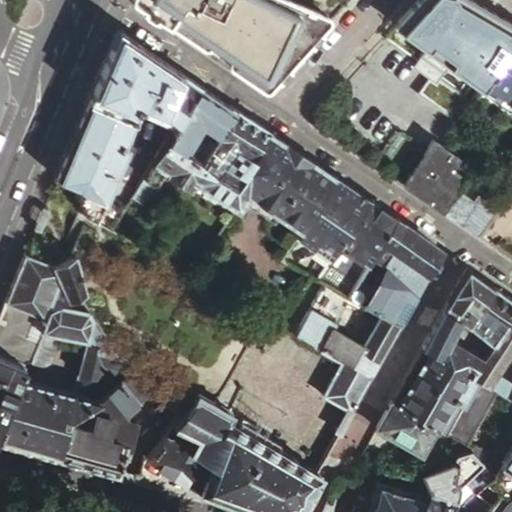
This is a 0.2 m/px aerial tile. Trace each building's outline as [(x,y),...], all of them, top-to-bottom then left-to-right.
[(129,0),(164,22),(179,0),(190,0),(193,1),(192,0),(129,0)] [(190,0),(179,0),(164,22),(200,47),(228,6),(218,0),(192,0),(193,1),(190,0)] [(273,83),(332,16),(331,8),(316,0),(218,0),(228,6),(200,47),(257,84),(273,83)] [(414,0),(392,25),(424,46),(418,54),(429,61),(441,69),(446,62),(480,85),(511,38),(511,23),(480,5),(472,0),(414,0)] [(180,127),(200,86),(123,34),(115,35),(102,66),(90,92),(61,159),(83,170),(86,197),(133,227),(139,214),(120,202),(130,163),(138,166),(152,135),(148,133),(150,128),(140,124),(142,113),(180,127)] [(511,38),(480,85),(503,102),(503,103),(508,111),(511,113),(511,38)] [(413,93),(455,121),(470,99),(436,75),(441,69),(429,61),(425,67),(429,70),(413,93)] [(221,168),(245,117),(200,86),(180,127),(172,144),(221,168)] [(249,169),(267,132),(245,117),(221,168),(172,144),(144,204),(152,208),(161,190),(166,188),(174,172),(200,184),(203,178),(245,203),(248,196),(258,175),(249,169)] [(248,196),(278,217),(302,233),(333,177),(267,132),(249,169),(258,175),(248,196)] [(433,138),(403,184),(442,211),(461,184),(475,164),(446,146),(433,138)] [(336,252),(369,200),(333,177),(302,233),(299,237),(331,259),(336,252)] [(461,184),(442,211),(478,234),(498,206),(476,192),(474,193),(461,184)] [(370,260),(395,218),(369,200),(336,252),(344,257),(349,256),(353,250),(370,260)] [(370,260),(350,293),(362,300),(378,273),(416,295),(428,273),(442,250),(395,218),(370,260)] [(4,298),(7,299),(48,317),(51,310),(70,301),(54,266),(25,254),(23,253),(13,276),(4,298)] [(54,266),(70,301),(81,296),(87,293),(70,258),(54,266)] [(466,266),(443,307),(461,319),(468,323),(491,283),(466,266)] [(339,357),(366,374),(367,375),(399,322),(380,311),(362,340),(330,321),(347,291),(325,277),(321,283),(294,328),(339,357)] [(511,315),(511,297),(491,283),(468,323),(496,341),(511,315)] [(48,317),(7,299),(0,315),(0,356),(16,363),(10,377),(16,379),(16,378),(21,366),(22,364),(23,363),(24,362),(25,362),(27,362),(29,362),(30,363),(31,360),(36,348),(51,354),(59,335),(87,342),(90,317),(84,309),(86,308),(81,296),(70,301),(51,310),(48,317)] [(461,319),(443,307),(421,346),(437,356),(442,348),(461,319)] [(476,371),(474,374),(511,396),(511,315),(496,341),(476,371)] [(104,339),(90,317),(87,342),(72,391),(16,378),(16,379),(0,417),(0,440),(55,455),(68,411),(90,396),(108,388),(147,374),(104,339)] [(496,341),(468,323),(461,319),(442,348),(476,371),(496,341)] [(476,371),(442,348),(437,356),(421,346),(390,401),(433,428),(438,430),(474,374),(476,371)] [(49,361),(51,354),(36,348),(31,360),(39,364),(49,361)] [(0,417),(16,379),(10,377),(16,363),(0,356),(0,417)] [(348,409),(366,374),(339,357),(320,393),(348,409)] [(147,374),(108,388),(116,407),(137,399),(138,402),(148,398),(148,399),(165,392),(147,376),(147,374)] [(55,455),(120,473),(121,470),(119,469),(120,463),(118,462),(123,444),(125,444),(127,442),(131,424),(129,420),(126,419),(126,417),(121,416),(123,410),(116,407),(108,388),(90,396),(68,411),(55,455)] [(317,470),(327,451),(273,429),(233,414),(236,407),(201,394),(194,414),(192,413),(190,414),(208,430),(198,465),(200,466),(194,488),(257,509),(287,511),(292,511),(319,471),(317,470)] [(433,428),(390,401),(374,428),(418,455),(433,428)] [(190,414),(144,452),(194,488),(200,466),(198,465),(208,430),(190,414)] [(511,511),(511,445),(500,460),(504,463),(495,474),(474,494),(473,493),(464,501),(463,505),(453,511),(511,511)] [(495,474),(470,448),(469,451),(455,455),(453,460),(418,468),(418,478),(418,487),(417,491),(411,511),(453,511),(463,505),(464,501),(473,493),(474,494),(495,474)] [(342,511),(353,480),(334,474),(320,511),(342,511)] [(366,511),(411,511),(417,491),(375,480),(366,511)]
